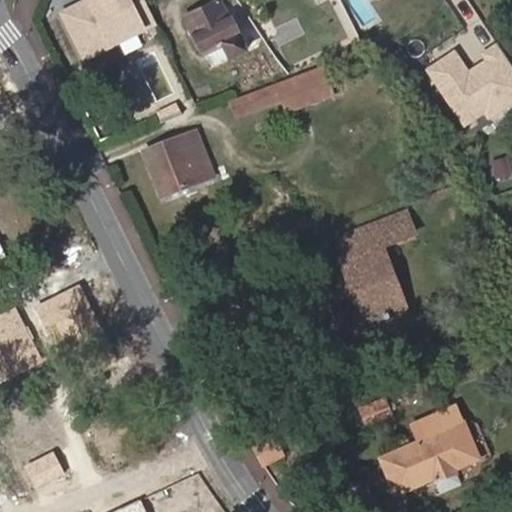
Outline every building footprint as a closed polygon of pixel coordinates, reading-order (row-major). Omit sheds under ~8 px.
[(131,0),(80,0),(56,12),(80,62),(146,30),(131,0)] [(216,5),(194,16),(203,35),(196,39),(203,53),(222,43),(230,59),(245,51),(230,21),(225,23),(216,5)] [(203,35),(194,16),(186,20),(196,39),(203,35)] [(212,70),(230,59),(222,43),(203,53),(212,70)] [(457,49),(430,67),(468,126),(511,97),(511,69),(499,49),(469,68),(457,49)] [(308,105),(331,95),(321,69),(230,103),(236,118),(303,92),(308,105)] [(144,153),(161,197),(212,177),(195,133),(144,153)] [(341,262),(367,330),(408,316),(382,247),(413,235),(405,215),(339,240),(347,260),(341,262)] [(43,282),(85,260),(76,244),(34,264),(43,282)] [(391,420),(383,400),(360,409),(368,428),(391,420)] [(256,447),(267,464),(281,456),(288,452),(278,436),(272,439),(256,447)] [(454,474),(437,437),(382,461),(397,494),(433,478),(435,482),(454,474)]
